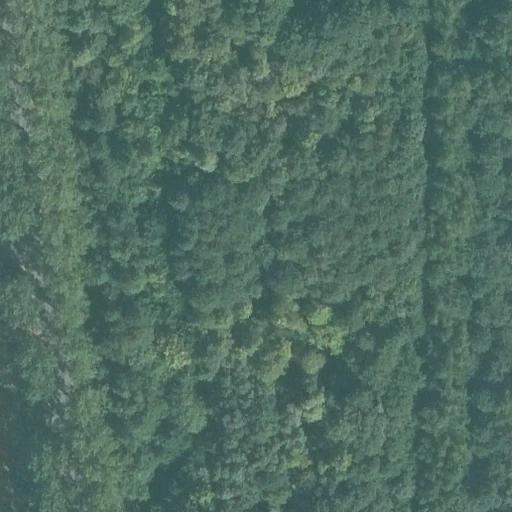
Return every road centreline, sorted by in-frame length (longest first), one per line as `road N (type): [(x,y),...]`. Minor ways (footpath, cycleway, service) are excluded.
road 1 (unclassified): [(77,511),(37,233)]
road 2 (unclassified): [(37,233),(3,0)]
